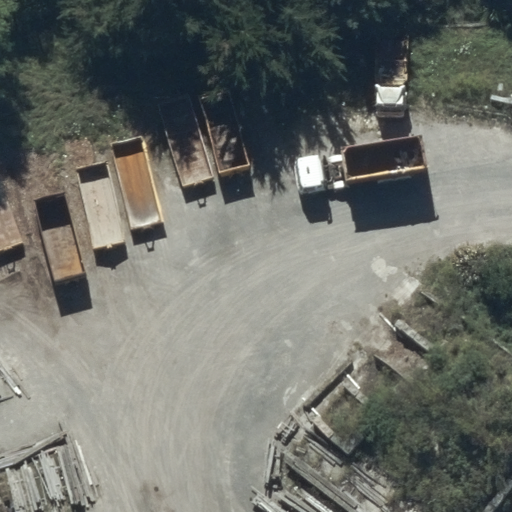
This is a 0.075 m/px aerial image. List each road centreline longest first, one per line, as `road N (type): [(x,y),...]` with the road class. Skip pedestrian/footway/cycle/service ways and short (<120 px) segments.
road 1 (track): [(246,362),(342,265),(426,233),(511,220)]
road 2 (track): [(246,362),(22,291),(0,296)]
road 3 (track): [(240,511),(246,362)]
